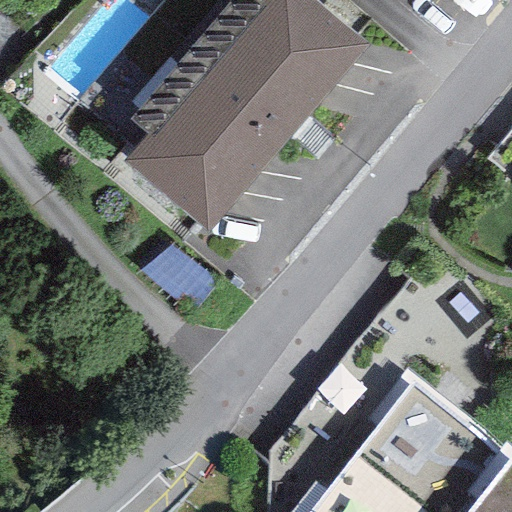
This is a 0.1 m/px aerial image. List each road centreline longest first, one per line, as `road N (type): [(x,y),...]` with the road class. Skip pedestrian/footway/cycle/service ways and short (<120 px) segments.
road 1 (tertiary): [(217,382),(511,43)]
road 2 (residential): [(217,382),(75,237),(0,142)]
road 3 (tertiary): [(94,511),(217,382)]
